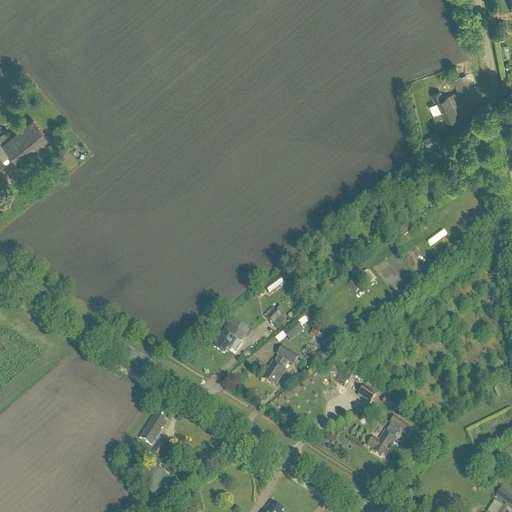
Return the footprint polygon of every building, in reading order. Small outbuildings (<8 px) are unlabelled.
[(469,87),(464,74),(447,80),(449,86),(454,85),(456,91),(469,87)] [(442,98),(439,91),(432,94),(430,95),(434,103),(436,102),(440,112),(433,115),(437,125),(445,121),(458,115),(454,106),(453,107),(448,95),(442,98)] [(50,141),(33,118),(1,143),(0,142),(0,164),(2,162),(2,161),(10,155),(19,166),(50,141)] [(281,316),(275,310),(265,319),(271,325),(281,316)] [(303,331),(297,323),(283,335),(289,342),(303,331)] [(213,348),(224,354),(226,351),(228,352),(236,338),(239,331),(227,324),(213,348)] [(298,357),(282,347),(277,355),(278,356),(274,363),(273,362),(261,379),(273,387),(274,384),(276,386),(286,371),(285,370),(289,364),(292,366),(298,357)] [(376,396),(364,387),(357,396),(369,405),(376,396)] [(165,419),(155,413),(139,438),(152,446),(166,423),(163,422),(165,419)] [(372,450),(371,451),(380,457),(382,455),(384,457),(396,439),(394,438),(399,431),(407,436),(411,429),(393,417),(389,423),(391,424),(385,432),(384,431),(378,441),(373,437),(367,447),(372,450)] [(164,448),(159,445),(152,455),(157,458),(164,448)] [(153,464),(137,481),(153,496),(169,479),(153,464)] [(509,493),(503,488),(495,498),(506,506),(507,504),(511,507),(511,497),(508,495),(509,493)] [(281,511),(283,510),(270,502),(263,511),(281,511)]
